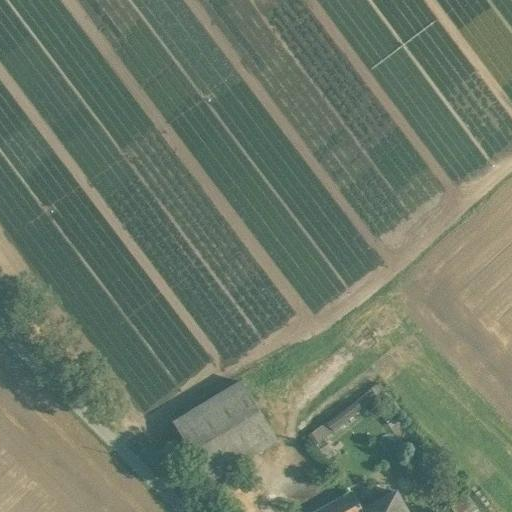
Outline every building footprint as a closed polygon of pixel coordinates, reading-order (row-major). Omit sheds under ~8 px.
[(362,412),(385,394),(375,381),(352,399),(362,412)] [(241,383),(173,424),(209,484),(277,443),(241,383)] [(314,439),(359,413),(352,402),(308,427),(314,439)] [(511,511),(511,482),(480,449),(462,466),(507,511),(511,511)] [(362,511),(352,493),(318,511),(362,511)] [(406,511),(397,493),(362,511),(406,511)] [(475,511),(461,495),(450,505),(456,511),(475,511)]
